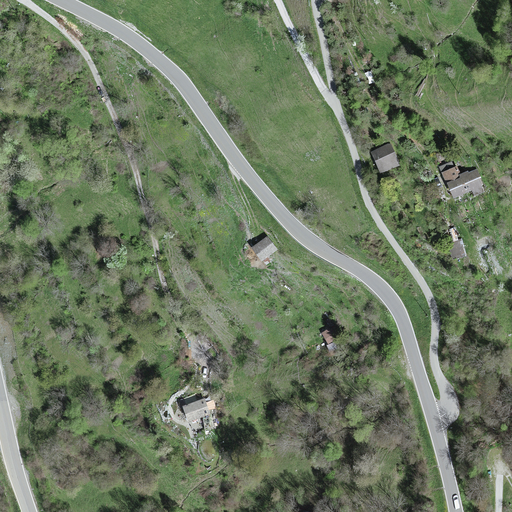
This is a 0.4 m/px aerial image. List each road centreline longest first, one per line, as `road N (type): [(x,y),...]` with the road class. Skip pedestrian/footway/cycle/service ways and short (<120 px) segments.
road 1 (tertiary): [(433,420),(389,297),(280,213),(157,58),(59,0)]
road 2 (unclassified): [(315,0),(337,110),(365,195),(433,303),(433,356),(449,408),(433,420)]
